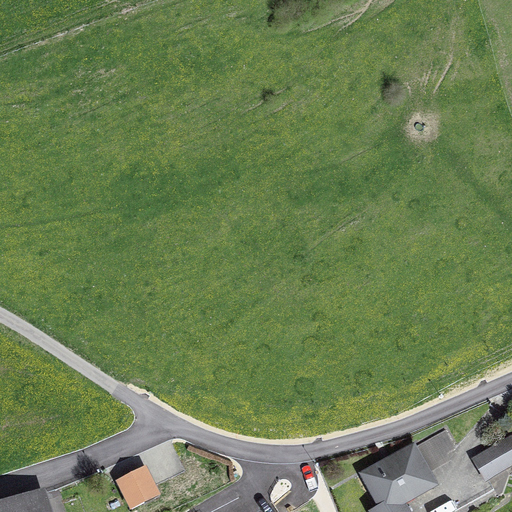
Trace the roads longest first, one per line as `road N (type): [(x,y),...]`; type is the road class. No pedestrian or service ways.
road 1 (residential): [(511,390),(422,426),(272,463),(154,428)]
road 2 (residential): [(154,428),(0,318)]
road 3 (residential): [(0,491),(83,466),(154,428)]
